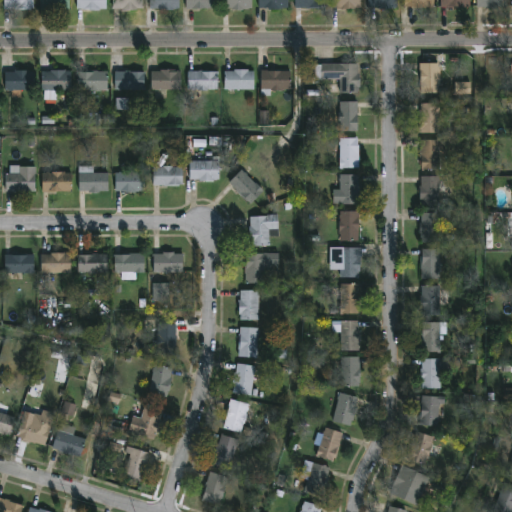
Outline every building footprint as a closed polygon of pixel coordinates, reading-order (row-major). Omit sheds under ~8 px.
[(33,0),(3,0),(4,10),(34,9),(33,0)] [(71,0),(71,9),(41,9),(41,0),(71,0)] [(108,0),(109,8),(78,8),(78,0),(108,0)] [(144,0),(144,8),(139,8),(139,10),(114,8),(114,0),(144,0)] [(181,0),(181,8),(162,9),(162,8),(151,8),(151,0),(181,0)] [(217,0),(218,7),(187,8),(186,0),(217,0)] [(253,0),(254,8),(233,9),(233,7),(224,7),(224,0),(253,0)] [(291,0),(291,7),(271,9),(271,7),(260,7),(260,0),(291,0)] [(326,0),(327,6),(322,6),(322,8),(297,7),(296,0),(326,0)] [(363,0),(363,6),(357,6),(357,9),(333,7),(333,0),(363,0)] [(367,0),(368,9),(397,9),(396,0),(367,0)] [(433,0),(403,0),(403,8),(433,8),(433,0)] [(469,8),(469,0),(440,0),(441,8),(469,8)] [(509,0),(509,6),(489,8),(489,6),(479,6),(479,0),(509,0)] [(441,62),(442,84),(441,84),(441,92),(423,92),(421,62),(441,62)] [(359,63),(359,93),(341,93),(341,79),(323,79),(323,77),(317,77),(317,64),(359,63)] [(250,69),(250,70),(256,70),(255,89),(226,89),(226,70),(236,70),(236,68),(250,69)] [(30,69),(30,71),(37,71),(36,89),(22,89),(22,97),(14,96),(14,89),(7,89),(7,71),(30,69)] [(67,69),(67,71),(73,71),(73,90),(58,90),(58,99),(45,99),(45,89),(43,89),(43,71),(52,71),(52,69),(67,69)] [(177,69),(183,70),(183,89),(161,89),(161,90),(153,89),(153,70),(162,70),(162,69),(177,69)] [(204,69),(204,71),(220,71),(220,89),(209,89),(209,90),(189,89),(190,70),(204,69)] [(99,70),(109,71),(109,89),(103,89),(103,91),(79,89),(79,71),(99,70)] [(285,89),(285,90),(273,90),(272,88),(272,96),(262,96),(262,70),(293,70),(292,89),(285,89)] [(147,71),(147,90),(116,89),(116,71),(147,71)] [(470,83),(455,83),(455,93),(470,93),(470,83)] [(128,110),(128,99),(116,99),(116,110),(128,110)] [(359,101),(359,130),(342,130),(342,121),(340,121),(341,108),(340,108),(341,101),(359,101)] [(441,102),(441,132),(422,132),(422,129),(424,129),(424,118),(422,118),(422,102),(441,102)] [(108,115),(98,114),(98,125),(108,125),(108,115)] [(360,137),(360,167),(342,167),(340,141),(341,141),(341,137),(360,137)] [(441,139),(440,169),(423,169),(424,154),(422,154),(422,139),(441,139)] [(221,161),(221,179),(215,181),(191,179),(191,160),(221,161)] [(174,165),(174,167),(185,167),(185,184),(155,185),(155,167),(174,165)] [(37,191),(17,192),(17,191),(7,191),(7,172),(11,172),(12,166),(37,166),(37,191)] [(95,166),(95,172),(110,172),(110,190),(102,190),(102,192),(90,192),(90,190),(79,190),(80,166),(95,166)] [(265,191),(253,203),(250,200),(249,201),(231,183),(243,169),(265,191)] [(66,171),(66,173),(73,172),(74,191),(44,192),(43,172),(66,171)] [(124,171),(146,172),(146,190),(127,192),(127,190),(117,190),(117,172),(124,171)] [(360,173),(360,204),(335,203),(335,189),(341,189),(341,173),(360,173)] [(443,176),(443,179),(450,179),(450,192),(442,192),(442,205),(423,205),(423,200),(421,200),(422,176),(443,176)] [(361,211),(360,241),(341,240),(342,211),(361,211)] [(442,212),(442,242),(423,242),(423,239),(422,239),(423,212),(442,212)] [(272,236),(272,245),(253,246),(252,237),(251,237),(251,216),(280,213),(280,236),(272,236)] [(341,246),(363,248),(362,278),(341,277),(342,268),(329,268),(330,246),(341,246)] [(441,248),(441,259),(443,259),(442,278),(423,278),(422,250),(424,250),(424,249),(441,248)] [(176,251),(176,254),(185,253),(185,272),(155,272),(155,254),(176,251)] [(73,253),(73,274),(42,273),(43,254),(52,254),(52,252),(73,253)] [(99,253),(99,254),(109,254),(109,272),(89,274),(89,271),(79,271),(79,254),(99,253)] [(147,254),(147,273),(138,272),(137,279),(123,279),(123,273),(115,273),(115,253),(147,254)] [(266,274),(266,283),(247,283),(247,277),(245,277),(245,253),(280,253),(280,274),(266,274)] [(35,272),(5,272),(6,254),(36,254),(35,272)] [(169,283),(152,284),(153,301),(169,301),(169,283)] [(361,314),(340,314),(340,284),(361,284),(361,314)] [(432,284),(432,285),(442,286),(442,289),(452,289),(451,304),(442,304),(442,311),(423,311),(423,285),(432,284)] [(260,290),(260,294),(261,294),(260,320),(242,320),(242,314),(240,314),(240,300),(242,300),(242,290),(260,290)] [(360,320),(361,350),(342,350),(342,332),(333,332),(333,320),(360,320)] [(442,322),(443,352),(423,352),(423,333),(425,333),(425,322),(442,322)] [(178,324),(178,351),(176,351),(176,354),(158,353),(158,333),(159,333),(160,323),(178,324)] [(260,327),(258,357),(240,357),(240,349),(241,349),(242,327),(260,327)] [(87,357),(77,355),(75,364),(86,366),(87,357)] [(361,356),(361,387),(342,387),(342,372),(337,372),(337,356),(361,356)] [(443,371),(442,389),(424,388),(424,379),(422,379),(424,358),(452,358),(452,371),(443,371)] [(257,366),(253,395),(235,392),(239,363),(257,366)] [(155,365),(174,369),(172,378),(174,378),(171,391),(170,391),(168,397),(150,393),(154,372),(153,372),(155,365)] [(511,402),(489,401),(489,394),(502,395),(502,388),(511,388),(511,402)] [(121,396),(111,392),(108,400),(118,403),(121,396)] [(358,409),(356,421),(354,421),(353,425),(335,421),(341,393),(359,396),(356,409),(358,409)] [(447,397),(447,404),(441,404),(441,424),(438,424),(438,426),(421,424),(423,395),(447,397)] [(251,404),(244,432),(224,427),(232,399),(251,404)] [(76,405),(64,402),(61,413),(73,416),(76,405)] [(146,406),(164,411),(155,440),(129,432),(134,416),(143,418),(146,406)] [(52,428),(47,445),(18,436),(27,411),(36,414),(33,421),(52,428)] [(0,412),(16,417),(11,435),(0,432),(0,412)] [(87,439),(82,455),(53,447),(60,423),(77,428),(75,435),(87,439)] [(344,433),(335,462),(318,456),(327,427),(344,433)] [(435,441),(434,444),(433,444),(430,459),(428,459),(426,466),(410,461),(418,431),(436,436),(435,440),(435,441)] [(240,440),(233,468),(215,463),(218,443),(220,444),(223,433),(240,440)] [(119,453),(121,445),(110,442),(108,450),(119,453)] [(150,459),(143,481),(125,476),(131,454),(126,452),(128,446),(150,453),(148,458),(150,459)] [(331,477),(324,497),(305,491),(314,463),(331,468),(329,477),(331,477)] [(422,490),(417,502),(410,499),(409,502),(392,494),(405,466),(421,474),(415,487),(422,490)] [(231,478),(222,506),(204,500),(212,472),(231,478)] [(506,482),(511,484),(511,511),(500,511),(495,510),(501,493),(494,491),(497,483),(505,486),(506,482)] [(0,511),(0,498),(27,505),(24,511),(0,511)] [(306,501),(324,507),(322,511),(301,511),(302,510),(303,511),(306,501)]
